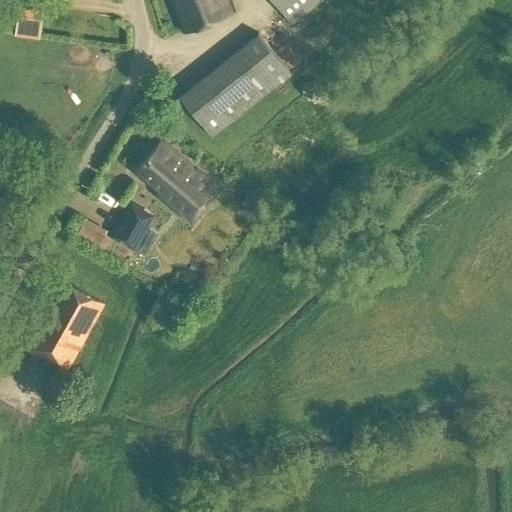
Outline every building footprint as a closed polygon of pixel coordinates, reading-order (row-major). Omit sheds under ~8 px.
[(171,0),(185,34),(237,13),(232,0),(171,0)] [(275,0),(295,25),(326,0),(275,0)] [(14,30),(39,34),(43,5),(18,1),(14,30)] [(257,31),(179,92),(213,135),(291,73),(257,31)] [(218,193),(159,144),(133,175),(157,194),(154,197),(191,227),(218,193)] [(86,214),(76,229),(106,248),(116,233),(86,214)] [(131,214),(113,245),(134,257),(152,226),(131,214)] [(67,376),(106,306),(62,281),(23,351),(67,376)]
